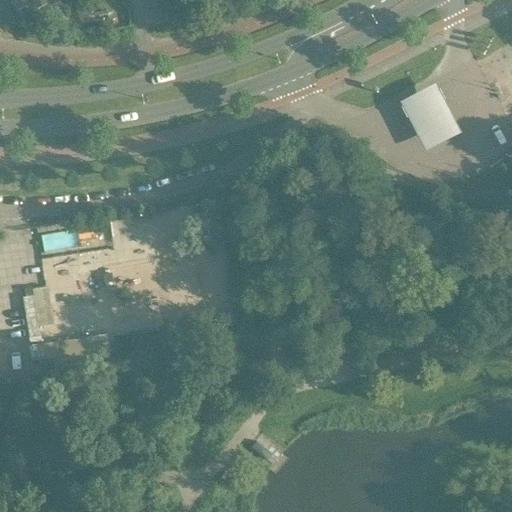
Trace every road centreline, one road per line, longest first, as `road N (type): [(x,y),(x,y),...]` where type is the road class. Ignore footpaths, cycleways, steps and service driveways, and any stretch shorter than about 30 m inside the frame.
road 1 (secondary): [(0,130),(118,121),(216,98),(321,59),(429,0)]
road 2 (secondary): [(372,0),(237,60),(150,84)]
road 3 (unclassified): [(221,174),(105,201),(0,206)]
road 4 (secondary): [(150,84),(0,99)]
